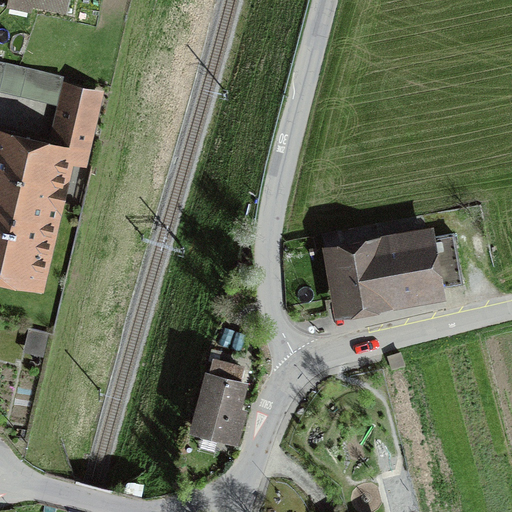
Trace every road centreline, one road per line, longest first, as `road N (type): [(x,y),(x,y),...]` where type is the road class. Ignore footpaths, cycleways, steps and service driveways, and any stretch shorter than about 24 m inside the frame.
road 1 (tertiary): [(324,0),(282,155),(268,247),(271,301),(304,367)]
road 2 (unclassified): [(304,367),(511,308)]
road 3 (tertiary): [(304,367),(268,419),(241,511)]
road 4 (unclassified): [(137,511),(1,477)]
